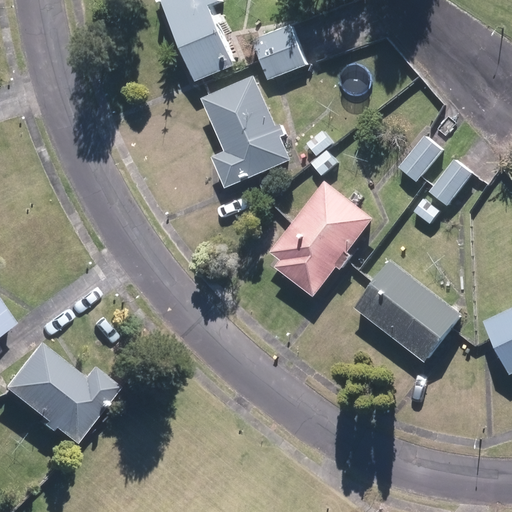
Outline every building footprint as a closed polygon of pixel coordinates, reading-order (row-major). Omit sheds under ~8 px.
[(166,0),(201,82),(240,66),(215,5),(224,1),(223,0),(166,0)] [(256,40),(264,60),(302,44),(295,25),(256,40)] [(302,44),(264,60),(272,80),(310,65),(302,44)] [(217,157),(230,186),(295,159),(285,137),(289,134),(284,125),(281,126),(260,76),(207,98),(230,151),(217,157)] [(310,143),(320,156),(335,143),(325,131),(310,143)] [(420,181),(445,150),(428,136),(403,167),(420,181)] [(314,163),(325,176),(340,163),(330,150),(314,163)] [(450,205),(475,173),(458,159),(433,192),(450,205)] [(280,267),(318,297),(342,267),(345,269),(356,255),(352,252),(378,219),(330,181),(274,253),(285,261),(280,267)] [(427,198),(417,211),(433,223),(443,210),(427,198)] [(397,259),(359,308),(429,362),(468,314),(397,259)] [(0,307),(0,332),(11,324),(0,307)] [(511,310),(489,321),(511,369),(511,310)] [(41,343),(7,387),(49,420),(45,424),(54,431),(57,427),(77,442),(121,387),(95,367),(86,377),(41,343)]
